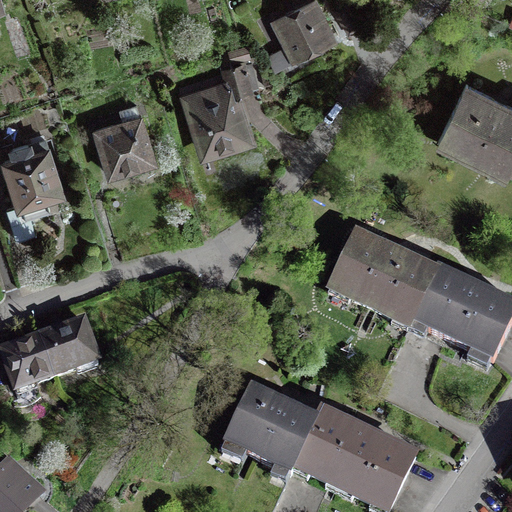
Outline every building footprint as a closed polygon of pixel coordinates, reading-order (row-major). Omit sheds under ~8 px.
[(335,39),(315,1),(274,22),(293,60),(335,39)] [(345,1),(333,10),(349,33),(362,24),(345,1)] [(225,70),(230,85),(233,84),(236,94),(259,87),(251,62),(225,70)] [(187,98),(204,153),(250,139),(236,94),(233,84),(230,85),(187,98)] [(511,107),(497,101),(467,86),(440,141),(505,173),(509,166),(511,159),(511,107)] [(155,161),(141,116),(96,130),(110,175),(155,161)] [(7,210),(16,238),(35,232),(30,216),(50,210),(46,198),(62,192),(45,138),(11,149),(14,158),(4,162),(19,206),(7,210)] [(355,236),(329,291),(383,316),(411,329),(413,325),(437,275),(397,256),(355,236)] [(413,325),(495,364),(511,327),(511,303),(481,289),(439,269),(437,275),(413,325)] [(411,329),(383,316),(350,385),(378,398),(411,329)] [(39,338),(52,378),(98,363),(84,323),(39,338)] [(52,378),(39,338),(1,351),(15,391),(52,378)] [(250,387),(223,443),(264,462),(291,476),(294,470),(318,420),(288,405),(250,387)] [(294,470),(382,511),(390,511),(415,460),(377,442),(320,415),(318,420),(294,470)] [(273,511),(291,476),(264,462),(239,511),(273,511)] [(8,463),(0,471),(0,511),(22,511),(40,494),(8,463)]
